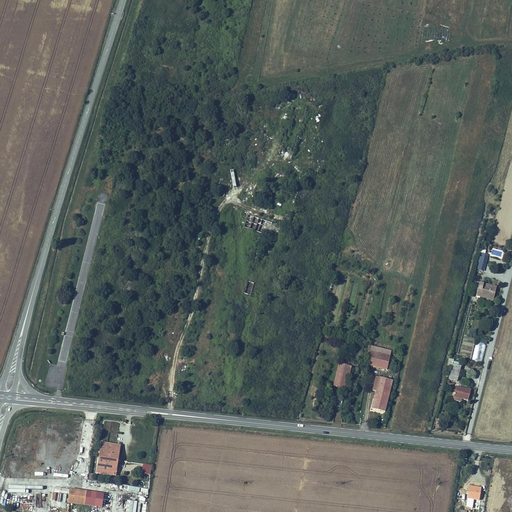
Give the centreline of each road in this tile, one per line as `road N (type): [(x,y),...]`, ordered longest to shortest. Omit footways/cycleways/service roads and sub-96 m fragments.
road 1 (tertiary): [(122,0),(23,326)]
road 2 (primary): [(191,416),(511,450)]
road 3 (primary): [(12,400),(191,416)]
road 4 (primary): [(191,416),(38,396)]
